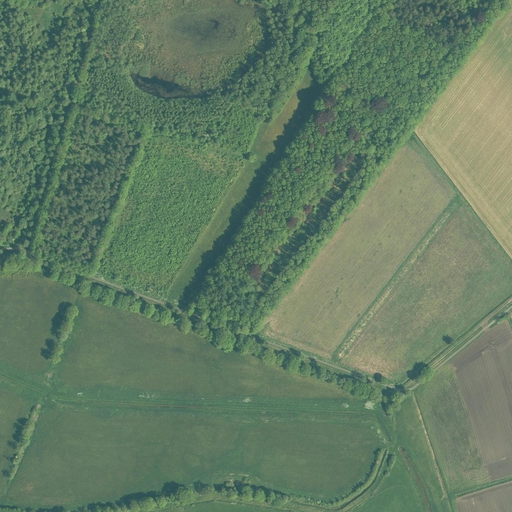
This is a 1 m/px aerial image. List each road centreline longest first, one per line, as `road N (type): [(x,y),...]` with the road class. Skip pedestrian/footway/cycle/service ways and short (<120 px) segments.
road 1 (track): [(27,252),(39,264),(390,395)]
road 2 (track): [(99,0),(27,252)]
road 3 (track): [(130,511),(212,495),(315,511)]
road 4 (track): [(390,395),(511,298)]
road 5 (track): [(342,511),(373,488),(389,456),(390,395)]
